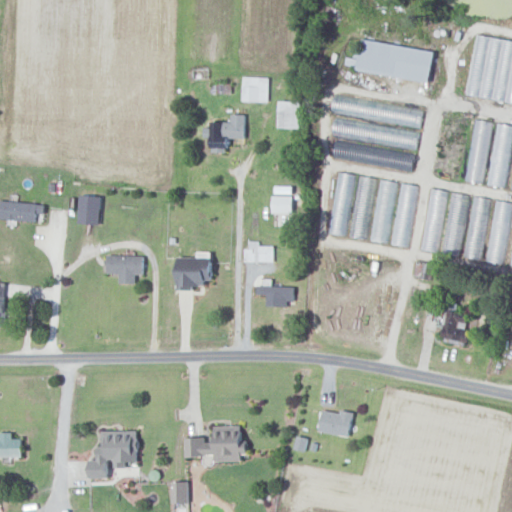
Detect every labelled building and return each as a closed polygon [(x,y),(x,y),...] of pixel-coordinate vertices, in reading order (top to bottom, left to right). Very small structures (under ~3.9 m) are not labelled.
[(437,51),(363,40),(358,71),(432,82),(437,51)] [(244,102),(270,102),(271,78),(244,77),(244,102)] [(301,102),(282,102),(282,112),(290,112),(290,114),(296,114),(296,128),(301,128),(301,102)] [(213,122),(212,128),(205,128),(205,137),(212,137),(212,152),(230,153),(230,138),(247,139),(247,115),(233,114),(232,122),(213,122)] [(347,236),(356,174),(339,172),(330,233),(347,236)] [(422,250),(439,252),(448,191),(430,188),(422,250)] [(102,223),(103,197),(81,196),(80,222),(102,223)] [(295,213),(295,196),(274,196),(274,213),(295,213)] [(0,218),(38,220),(38,213),(46,213),(46,203),(12,201),(12,200),(0,199),(0,218)] [(275,246),(260,246),(260,241),(247,241),(247,261),(275,261),(275,246)] [(145,274),(145,255),(109,254),(108,273),(121,273),(121,282),(137,283),(137,274),(145,274)] [(179,285),(215,285),(214,256),(179,257),(179,285)] [(268,303),(295,304),(296,286),(273,285),(274,278),(265,278),(265,285),(259,285),(259,293),(268,294),(268,303)] [(9,280),(0,279),(0,326),(6,326),(9,280)] [(450,311),(444,336),(471,342),(477,317),(450,311)] [(323,408),(320,431),(352,436),(355,412),(323,408)] [(187,456),(216,455),(216,461),(248,460),(247,441),(244,441),(244,424),(215,426),(216,441),(207,442),(207,436),(186,436),(187,456)] [(91,478),(110,477),(110,460),(115,460),(115,467),(128,467),(128,460),(140,460),(140,430),(103,430),(103,446),(99,446),(99,459),(91,459),(91,478)] [(0,456),(24,456),(23,437),(14,438),(14,431),(1,431),(1,438),(0,437),(0,456)] [(190,503),(190,481),(173,481),(174,503),(190,503)]
